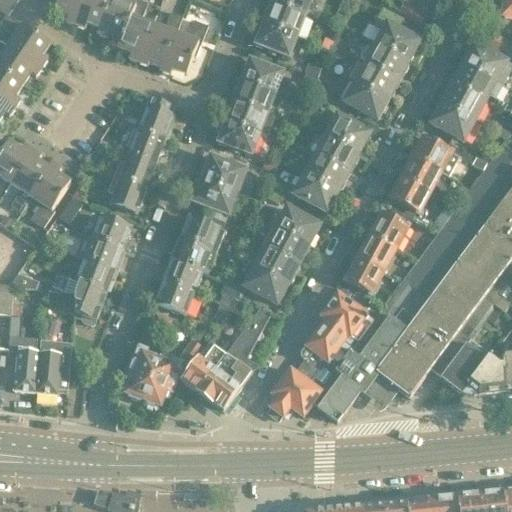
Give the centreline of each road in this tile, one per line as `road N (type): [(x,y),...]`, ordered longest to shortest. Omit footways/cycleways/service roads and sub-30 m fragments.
road 1 (residential): [(471,0),(241,432),(239,464)]
road 2 (residential): [(90,446),(98,386),(205,110)]
road 3 (tertiary): [(511,447),(239,464)]
road 4 (residential): [(58,142),(105,74),(205,110)]
road 5 (tertiary): [(88,465),(239,464)]
road 6 (tertiary): [(239,464),(90,446)]
